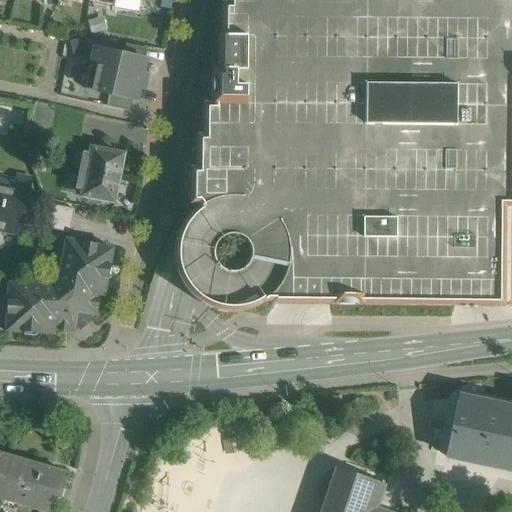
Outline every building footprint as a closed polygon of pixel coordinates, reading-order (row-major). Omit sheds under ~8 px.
[(258,306),(264,303),(270,303),(270,304),(510,307),(511,246),(511,226),(511,221),(511,213),(511,208),(511,0),(226,0),(226,4),(220,4),(220,37),(217,37),(217,69),(211,69),(211,87),(211,95),(211,104),(202,104),(201,136),(196,135),(196,150),(195,162),(195,169),(189,168),(189,200),(189,204),(196,205),(198,206),(192,211),(188,216),(183,222),(177,232),(174,240),(173,250),(173,260),(175,267),(177,276),(180,281),(185,289),(191,297),(198,302),(209,309),(218,312),(226,313),(238,312),(249,310),(258,306)] [(147,49),(125,44),(123,56),(144,61),(147,49)] [(123,56),(94,49),(85,90),(108,95),(132,100),(136,101),(139,89),(143,89),(145,77),(142,76),(145,61),(144,61),(123,56)] [(132,100),(108,95),(106,107),(129,112),(132,100)] [(50,107),(35,103),(30,128),(53,132),(54,131),(58,109),(50,107)] [(83,114),(58,109),(54,131),(56,131),(70,135),(78,137),(83,114)] [(70,135),(56,131),(54,143),(68,146),(70,135)] [(108,151),(96,148),(95,150),(91,149),(90,155),(84,153),(80,172),(117,179),(122,156),(108,153),(108,151)] [(117,179),(80,172),(76,191),(82,192),(81,197),(86,198),(85,200),(98,202),(98,200),(113,203),(117,179)] [(14,185),(0,181),(0,229),(18,234),(26,195),(12,192),(14,185)] [(54,226),(71,230),(76,210),(59,205),(54,226)] [(51,287),(8,284),(5,332),(53,335),(53,331),(73,332),(77,329),(79,331),(93,320),(91,318),(95,315),(99,295),(103,296),(112,249),(65,240),(57,282),(51,287)] [(0,497),(12,457),(0,453),(0,497)] [(64,472),(12,457),(0,497),(0,499),(40,511),(47,511),(52,498),(56,499),(64,472)] [(383,511),(375,509),(384,485),(336,469),(321,511),(383,511)]
